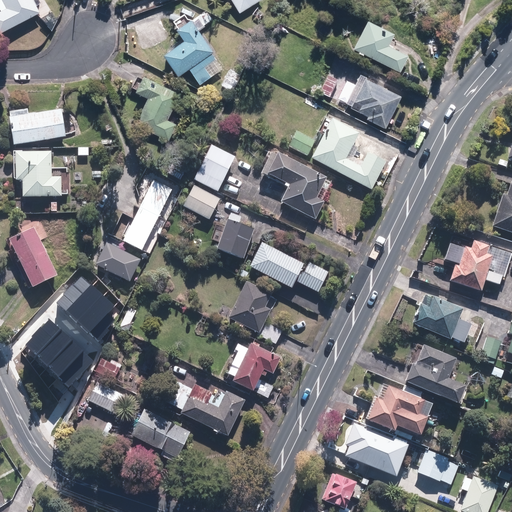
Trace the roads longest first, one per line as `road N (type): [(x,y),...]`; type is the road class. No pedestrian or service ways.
road 1 (primary): [(258,511),(440,138),(495,64)]
road 2 (residential): [(0,379),(27,435),(55,469),(167,511)]
